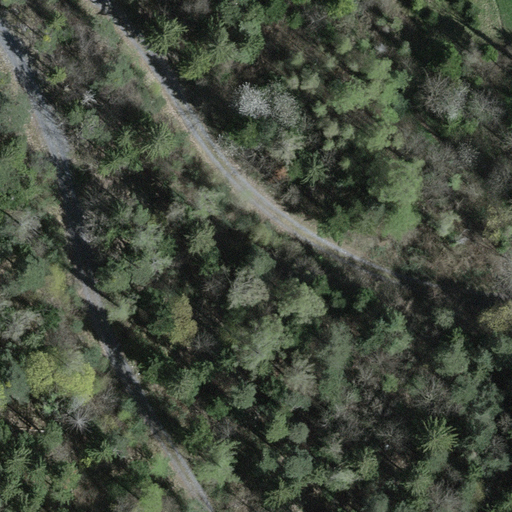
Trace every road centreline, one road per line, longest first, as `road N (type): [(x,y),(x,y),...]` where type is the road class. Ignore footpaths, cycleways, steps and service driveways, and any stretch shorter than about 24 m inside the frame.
road 1 (track): [(100,0),(230,173),(272,213),(372,268),(511,306)]
road 2 (track): [(206,511),(102,328),(61,158),(0,31)]
